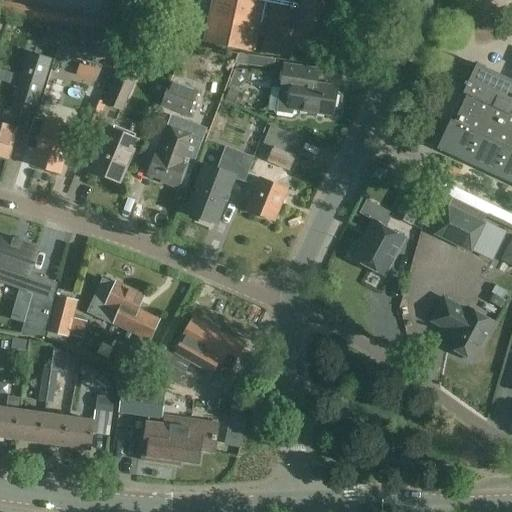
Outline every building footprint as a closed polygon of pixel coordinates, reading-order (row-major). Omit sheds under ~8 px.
[(284,7),(285,0),(291,1),(291,0),(215,0),(206,43),(250,52),(254,35),(265,38),(262,52),(290,58),(293,44),(324,50),(334,1),(328,0),(300,0),(298,10),(284,7)] [(78,55),(123,62),(124,60),(127,39),(82,31),(78,55)] [(200,38),(185,35),(183,46),(198,49),(200,38)] [(37,107),(52,59),(29,52),(14,100),(37,107)] [(246,66),(274,70),(275,60),(247,56),(248,55),(240,54),(239,61),(246,62),(246,66)] [(123,62),(113,84),(105,105),(122,112),(141,67),(124,60),(123,62)] [(463,93),(468,96),(456,122),(451,120),(438,149),(511,185),(511,80),(477,65),(463,93)] [(284,66),(280,91),(277,113),(292,115),(293,112),(333,118),(334,112),(341,109),(342,98),(337,94),(338,88),(317,85),(319,71),(284,66)] [(174,77),(171,85),(170,84),(162,107),(188,117),(196,94),(194,93),(197,85),(174,77)] [(94,130),(105,105),(113,84),(107,82),(88,128),(94,130)] [(143,128),(159,112),(148,101),(132,117),(143,128)] [(47,123),(36,120),(27,149),(38,153),(34,167),(61,176),(75,131),(47,122),(47,123)] [(0,124),(0,157),(8,160),(17,130),(0,124)] [(176,188),(185,163),(184,162),(194,134),(169,125),(158,153),(157,152),(149,175),(162,180),(161,182),(176,188)] [(88,172),(121,185),(140,140),(108,126),(88,172)] [(300,139),(271,126),(263,144),(273,148),(267,162),(291,172),(297,156),(293,155),(300,139)] [(205,167),(187,213),(200,218),(199,221),(210,225),(211,222),(215,223),(232,178),(243,182),(252,158),(234,152),(229,165),(220,161),(216,171),(205,167)] [(261,179),(248,211),(274,223),(288,191),(261,179)] [(425,203),(408,193),(396,214),(413,224),(425,203)] [(449,203),(431,194),(422,228),(434,233),(433,235),(469,252),(482,225),(446,208),(449,203)] [(350,257),(354,259),(353,260),(385,278),(405,240),(374,222),(359,248),(356,246),(350,257)] [(511,255),(511,228),(503,226),(495,250),(511,255)] [(45,251),(38,248),(2,235),(2,237),(0,236),(0,277),(18,284),(15,294),(32,299),(23,335),(43,340),(51,306),(53,306),(59,280),(37,272),(45,251)] [(104,281),(89,313),(150,341),(159,321),(135,310),(142,295),(117,283),(115,287),(104,281)] [(47,333),(69,338),(78,301),(56,296),(47,333)] [(474,363),(495,324),(467,309),(466,311),(444,300),(432,322),(446,330),(446,329),(454,333),(446,347),(474,363)] [(216,333),(204,354),(230,369),(243,348),(216,333)] [(191,384),(195,367),(185,365),(181,382),(191,384)] [(44,369),(41,385),(55,387),(58,371),(44,369)] [(41,385),(39,402),(53,404),(55,387),(41,385)] [(162,420),(165,395),(120,390),(117,415),(162,420)] [(95,411),(113,413),(115,399),(97,397),(95,411)] [(0,436),(15,439),(19,411),(0,408),(0,436)] [(43,415),(19,411),(15,439),(39,442),(43,415)] [(39,442),(65,446),(69,418),(43,415),(39,442)] [(94,422),(69,418),(65,446),(90,450),(94,422)] [(179,461),(198,464),(200,450),(213,452),(217,425),(170,418),(169,426),(148,423),(144,449),(150,450),(148,458),(179,462),(179,461)]
